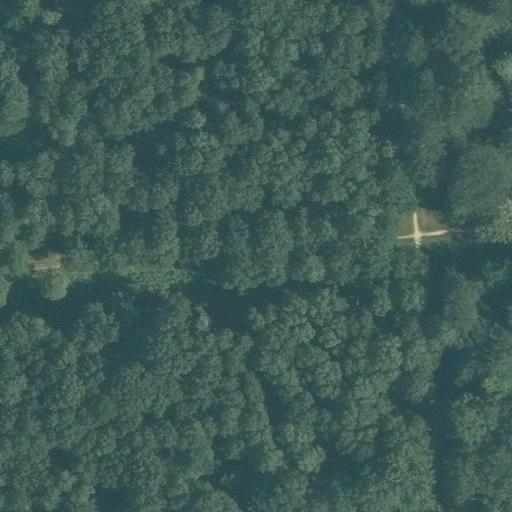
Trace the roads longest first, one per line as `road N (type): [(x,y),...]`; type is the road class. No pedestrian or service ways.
road 1 (track): [(411,236),(0,272)]
road 2 (track): [(411,236),(437,511)]
road 3 (track): [(389,0),(411,236)]
